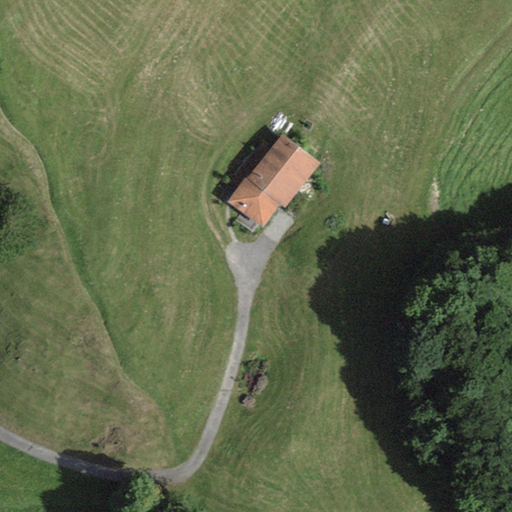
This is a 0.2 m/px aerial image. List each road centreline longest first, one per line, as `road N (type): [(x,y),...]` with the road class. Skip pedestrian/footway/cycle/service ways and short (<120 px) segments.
road 1 (track): [(172,474),(188,469),(219,410),(257,261)]
road 2 (track): [(0,436),(98,474),(172,474)]
